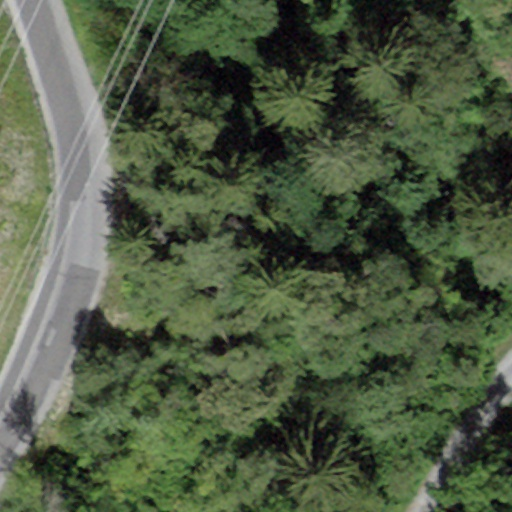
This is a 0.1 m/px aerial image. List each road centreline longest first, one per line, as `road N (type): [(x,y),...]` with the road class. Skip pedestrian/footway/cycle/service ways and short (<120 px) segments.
road 1 (unclassified): [(40,0),(75,130),(83,261),(65,338),(0,475)]
road 2 (track): [(511,377),(426,511)]
